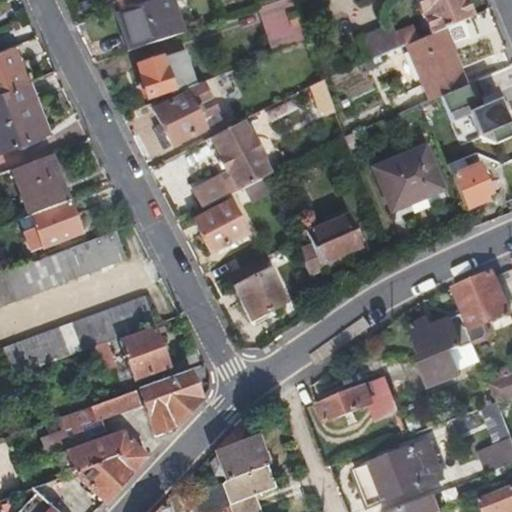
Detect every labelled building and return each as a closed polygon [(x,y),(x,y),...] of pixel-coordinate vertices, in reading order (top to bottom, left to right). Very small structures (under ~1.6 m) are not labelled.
[(116,0),(120,9),(144,0),(143,0),(116,0)] [(120,9),(134,48),(183,31),(171,0),(143,0),(144,0),(120,9)] [(270,0),(261,3),(258,4),(276,49),(292,42),(305,36),(300,22),(292,0),(270,0)] [(415,0),(429,33),(441,27),(473,14),(466,0),(415,0)] [(399,45),(403,44),(405,43),(416,38),(410,23),(393,29),(399,45)] [(405,43),(429,99),(448,90),(465,83),(441,27),(429,33),(416,38),(405,43)] [(355,63),(383,51),(374,30),(346,42),(355,63)] [(305,36),(292,42),(296,52),(303,49),(315,81),(321,78),(321,77),(305,36)] [(175,92),(198,82),(185,41),(133,58),(146,95),(173,87),(174,93),(175,92)] [(0,92),(26,83),(14,48),(0,53),(0,92)] [(486,92),(480,77),(465,83),(448,90),(455,105),(486,92)] [(321,78),(315,81),(308,85),(319,109),(326,106),(329,112),(335,109),(321,78)] [(198,82),(175,92),(177,98),(196,133),(222,118),(202,80),(198,82)] [(0,150),(44,134),(26,83),(0,92),(0,150)] [(460,143),(488,131),(492,141),(511,132),(511,128),(496,93),(448,114),(460,143)] [(177,98),(154,110),(173,145),(196,133),(177,98)] [(243,118),(207,136),(217,156),(215,157),(221,170),(224,169),(227,175),(219,180),(217,177),(191,190),(201,209),(268,174),(271,173),(264,158),(266,157),(254,133),(251,135),(243,118)] [(425,142),(375,163),(393,207),(444,185),(425,142)] [(10,173),(27,218),(67,202),(50,158),(10,173)] [(482,161),(453,174),(468,209),(489,199),(488,194),(494,191),(482,161)] [(224,169),(221,170),(215,174),(217,177),(219,180),(227,175),(224,169)] [(247,234),(230,200),(195,219),(211,253),(247,234)] [(67,202),(27,218),(34,237),(21,242),(27,254),(79,235),(67,202)] [(324,260),(346,249),(363,242),(349,213),(318,228),(315,223),(309,225),(311,231),(309,232),(313,242),(302,247),(315,275),(328,269),(324,260)] [(0,307),(124,262),(114,233),(0,275),(0,307)] [(350,258),(346,249),(324,260),(328,269),(350,258)] [(286,302),(263,256),(228,275),(251,320),(286,302)] [(491,278),(455,295),(470,334),(509,319),(491,278)] [(0,350),(0,359),(8,380),(88,352),(108,345),(153,329),(143,301),(0,350)] [(469,342),(458,314),(426,327),(423,321),(408,327),(420,357),(415,359),(427,390),(458,379),(446,352),(469,342)] [(163,326),(153,329),(155,334),(156,340),(165,337),(163,326)] [(167,371),(156,340),(155,334),(120,346),(133,382),(167,371)] [(108,345),(88,352),(96,376),(117,369),(108,345)] [(192,371),(91,407),(95,421),(99,420),(143,405),(152,431),(176,424),(200,398),(192,371)] [(511,373),(486,383),(495,403),(511,396),(511,373)] [(368,382),(318,403),(326,422),(370,404),(377,421),(396,413),(383,380),(369,385),(368,382)] [(502,444),(510,441),(495,403),(486,406),(502,444)] [(91,407),(56,420),(62,434),(44,441),(50,459),(58,456),(67,452),(105,437),(103,431),(99,420),(95,421),(91,407)] [(223,440),(216,448),(228,483),(224,484),(234,511),(264,511),(258,495),(276,487),(251,413),(242,420),(223,440)] [(105,437),(67,452),(73,469),(109,455),(130,473),(147,456),(120,432),(118,432),(105,437)] [(511,466),(511,444),(510,441),(502,444),(478,453),(487,476),(511,466)] [(367,510),(442,482),(428,444),(354,473),(367,510)] [(67,452),(58,456),(65,473),(73,469),(67,452)] [(73,469),(104,502),(130,473),(109,455),(73,469)] [(202,491),(209,511),(234,511),(224,484),(202,491)] [(57,511),(31,486),(26,488),(15,492),(25,501),(13,511),(57,511)] [(511,511),(511,486),(477,500),(479,506),(481,511),(511,511)] [(437,511),(432,497),(394,511),(437,511)] [(171,511),(168,501),(158,511),(171,511)]
